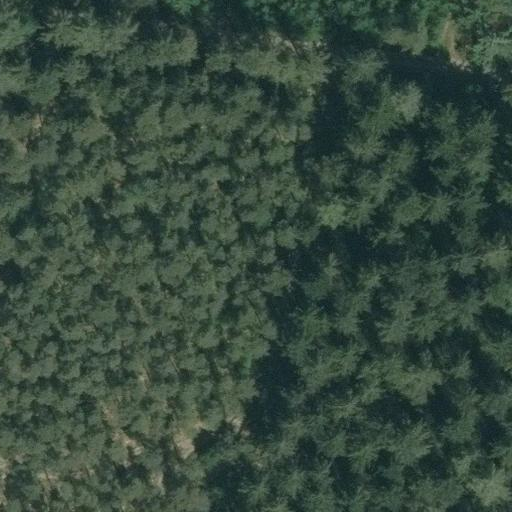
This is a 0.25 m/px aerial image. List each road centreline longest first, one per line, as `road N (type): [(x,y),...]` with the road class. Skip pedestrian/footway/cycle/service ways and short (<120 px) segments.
road 1 (track): [(511,82),(0,8)]
road 2 (track): [(243,413),(337,58)]
road 3 (track): [(0,456),(34,470),(163,436)]
